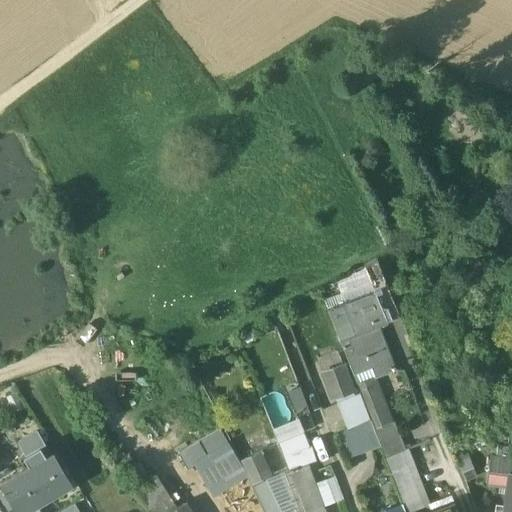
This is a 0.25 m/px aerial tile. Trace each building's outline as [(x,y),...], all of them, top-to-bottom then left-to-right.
[(400,315),(381,270),(362,278),(367,293),(374,290),(386,320),(386,321),(400,315)] [(367,293),(327,308),(353,374),(371,367),(375,377),(393,370),(375,324),(386,320),(374,290),(367,293)] [(247,348),(241,333),(235,336),(241,351),(247,348)] [(320,372),(329,400),(355,391),(345,364),(320,372)] [(370,420),(374,430),(393,423),(375,377),(357,384),(370,420)] [(347,429),(370,420),(359,393),(336,402),(347,429)] [(273,429),(278,443),(302,434),(297,420),(273,429)] [(374,430),(370,420),(347,429),(338,433),(349,458),(380,446),(374,430)] [(374,430),(385,458),(405,451),(394,423),(393,423),(374,430)] [(302,434),(278,443),(283,456),(307,447),(302,434)] [(189,457),(209,446),(204,437),(184,448),(189,457)] [(227,441),(194,462),(213,496),(247,477),(227,441)] [(307,447),(283,456),(289,469),(298,467),(316,461),(311,446),(307,447)] [(40,448),(23,458),(32,473),(3,489),(17,511),(24,511),(71,485),(55,459),(49,463),(40,448)] [(240,460),(252,483),(271,473),(260,450),(240,460)] [(405,451),(385,458),(395,484),(400,496),(422,488),(407,450),(405,451)] [(511,462),(491,460),(488,483),(507,486),(509,473),(511,473),(511,462)] [(298,467),(289,469),(298,493),(315,492),(310,480),(304,482),(298,467)] [(511,511),(511,473),(509,473),(507,486),(503,511),(511,511)] [(149,511),(166,511),(175,508),(155,476),(131,486),(149,511)] [(282,511),(266,479),(252,486),(264,511),(282,511)] [(422,488),(400,496),(405,508),(405,511),(428,511),(431,511),(422,488)] [(324,511),(324,509),(320,506),(315,492),(298,493),(305,511),(324,511)] [(79,511),(75,502),(54,511),(79,511)] [(431,511),(428,511),(457,511),(454,502),(431,511)] [(190,511),(185,503),(175,508),(166,511),(190,511)]
